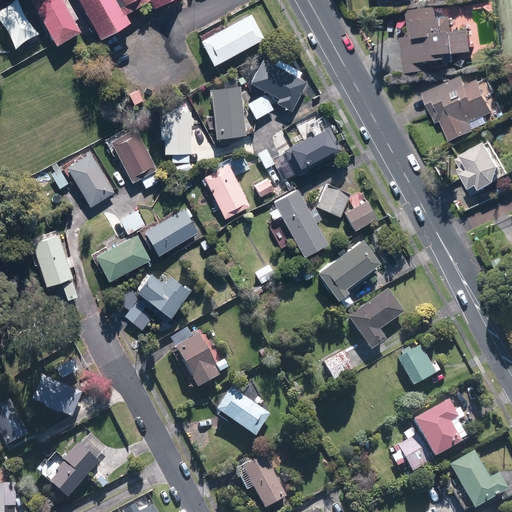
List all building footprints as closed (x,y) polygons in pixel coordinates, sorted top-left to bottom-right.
[(32,0),(54,45),(78,33),(61,0),(32,0)] [(79,0),(94,28),(120,15),(114,4),(120,0),(151,0),(153,2),(157,0),(79,0)] [(244,7),(193,34),(204,56),(255,29),(244,7)] [(426,64),(457,61),(456,53),(474,52),(472,32),(454,33),(453,17),(438,18),(437,8),(407,10),(410,37),(402,38),(405,73),(426,71),(426,64)] [(261,58),(248,83),(276,98),(274,103),(290,111),(305,81),(298,77),(301,72),(276,59),(273,64),(261,58)] [(462,75),(423,94),(437,124),(442,122),(451,143),(476,131),(475,130),(504,117),(485,77),(467,86),(462,75)] [(207,116),(208,130),(212,129),(213,140),(245,137),(245,134),(250,134),(248,111),(243,112),(241,86),(236,86),(235,79),(222,80),(223,87),(209,89),(211,116),(207,116)] [(138,88),(127,92),(133,104),(143,100),(138,88)] [(264,94),(245,104),(246,107),(248,106),(254,119),(272,110),(264,94)] [(163,139),(163,154),(170,154),(170,160),(188,160),(188,154),(191,154),(191,127),(195,127),(195,118),(191,118),(191,113),(179,113),(179,103),(160,103),(160,140),(163,139)] [(302,120),(287,127),(292,138),(307,131),(302,120)] [(157,168),(135,128),(110,141),(132,181),(157,168)] [(301,172),(303,175),(309,172),(307,169),(336,154),(323,129),(282,150),(295,175),(301,172)] [(265,168),(275,163),(279,169),(277,171),(279,175),(288,170),(282,159),(284,158),(275,142),(256,153),(265,168)] [(509,174),(489,142),(457,161),(462,168),(457,170),(472,196),(509,174)] [(113,192),(90,152),(66,166),(89,206),(113,192)] [(250,205),(228,163),(203,176),(225,218),(250,205)] [(267,178),(254,186),(260,197),(273,189),(267,178)] [(319,188),(315,198),(319,200),(316,207),(340,217),(350,194),(325,184),(323,189),(319,188)] [(294,242),(302,256),(326,242),(315,222),(321,219),(316,212),(311,215),(295,188),(271,202),(274,207),(267,211),(273,222),(267,225),(281,249),(294,242)] [(366,200),(343,212),(353,230),(376,218),(366,200)] [(199,231),(184,206),(143,230),(158,255),(199,231)] [(144,224),(135,209),(119,219),(128,234),(144,224)] [(57,234),(30,244),(45,284),(72,274),(57,234)] [(149,260),(136,234),(95,255),(108,281),(149,260)] [(345,287),(378,264),(360,239),(352,245),(349,240),(335,251),(332,247),(326,251),(332,259),(315,271),(336,300),(348,291),(345,287)] [(267,262),(253,271),(260,284),(274,275),(267,262)] [(162,283),(149,273),(135,290),(168,317),(189,291),(168,275),(162,283)] [(75,297),(71,281),(62,283),(66,299),(75,297)] [(378,331),(402,313),(384,289),(345,319),(369,351),(384,340),(378,331)] [(200,341),(197,335),(173,347),(195,388),(218,376),(212,363),(216,360),(204,338),(200,341)] [(412,387),(439,371),(434,362),(430,365),(417,343),(394,356),(412,387)] [(342,348),(320,361),(332,381),(354,367),(342,348)] [(68,349),(49,359),(60,378),(78,368),(68,349)] [(70,418),(81,392),(40,376),(30,400),(43,406),(42,407),(57,413),(57,412),(70,418)] [(244,432),(253,438),(269,414),(229,387),(213,411),(239,428),(235,433),(241,436),(244,432)] [(10,399),(0,403),(0,435),(5,446),(28,434),(10,399)] [(454,421),(463,416),(459,408),(451,412),(444,400),(409,420),(416,434),(392,447),(394,452),(389,455),(396,467),(404,462),(410,472),(431,460),(430,458),(457,443),(456,441),(462,437),(454,421)] [(65,498),(98,461),(76,442),(61,459),(63,461),(54,470),(56,473),(47,482),(65,498)] [(469,506),(470,510),(506,491),(496,470),(486,475),(473,451),(440,468),(462,510),(469,506)] [(261,453),(232,470),(245,491),(250,488),(263,509),(286,496),(261,453)] [(97,469),(87,477),(98,490),(108,482),(97,469)]
